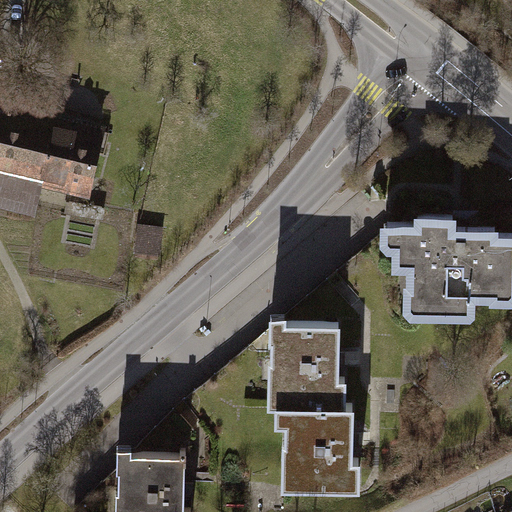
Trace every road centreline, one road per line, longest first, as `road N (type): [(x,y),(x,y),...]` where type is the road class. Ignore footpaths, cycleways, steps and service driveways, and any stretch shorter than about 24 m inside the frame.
road 1 (tertiary): [(0,463),(294,203),(425,54)]
road 2 (track): [(76,393),(44,352),(0,250)]
